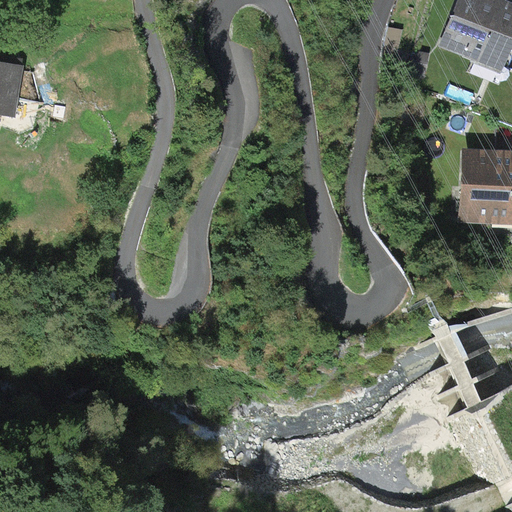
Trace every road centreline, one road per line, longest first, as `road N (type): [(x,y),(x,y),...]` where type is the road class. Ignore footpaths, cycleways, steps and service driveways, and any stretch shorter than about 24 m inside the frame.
road 1 (unclassified): [(150,0),(165,51),(169,143),(124,271),(142,309),(165,312),(181,308),(191,293),(198,228),(238,115),(232,65),(216,27),(229,0)]
road 2 (unclassified): [(273,0),(295,40),(326,292),(336,308),(356,314),(373,310),(388,278),(357,218),(355,177),(386,0)]
